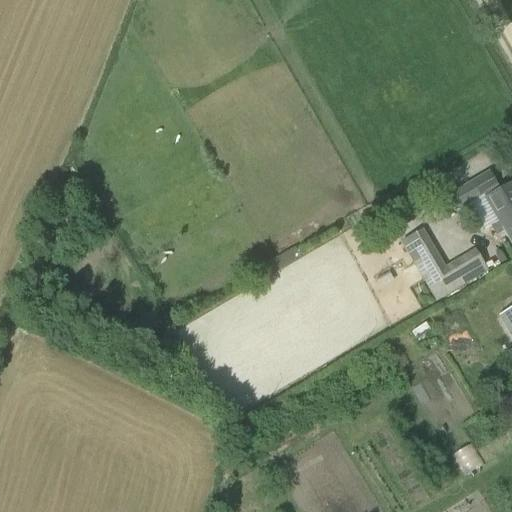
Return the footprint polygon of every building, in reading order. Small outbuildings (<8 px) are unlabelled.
[(454,214),(483,197),(474,180),(444,197),(454,214)] [(510,245),(511,244),(511,184),(484,200),(497,223),(489,228),(495,237),(503,233),(510,245)] [(444,268),(422,230),(399,244),(434,304),(487,273),(474,250),(444,268)] [(511,310),(499,317),(511,339),(511,310)] [(465,475),(481,465),(469,445),(452,455),(465,475)]
